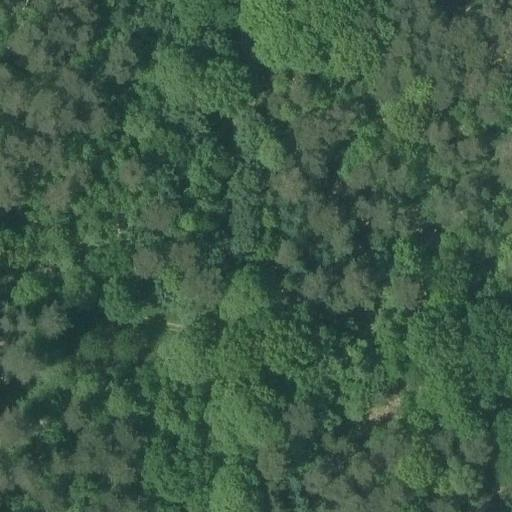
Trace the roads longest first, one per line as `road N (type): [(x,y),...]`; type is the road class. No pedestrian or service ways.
road 1 (track): [(251,0),(222,341)]
road 2 (track): [(0,272),(222,341)]
road 3 (track): [(212,511),(222,341)]
